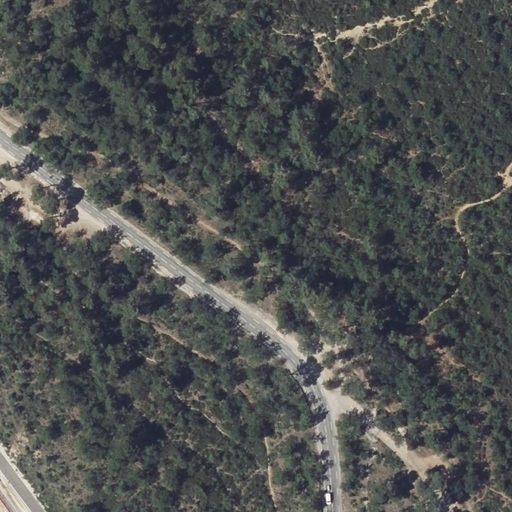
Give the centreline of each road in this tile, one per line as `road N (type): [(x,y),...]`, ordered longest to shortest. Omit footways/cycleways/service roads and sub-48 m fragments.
road 1 (tertiary): [(0,140),(286,361),(325,424),(335,511)]
road 2 (track): [(440,511),(412,459),(346,405),(310,392)]
